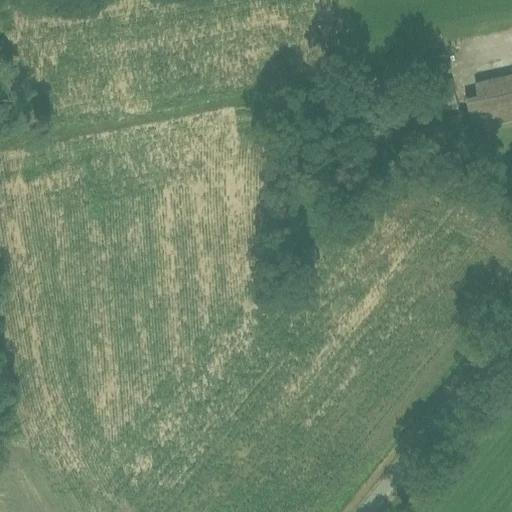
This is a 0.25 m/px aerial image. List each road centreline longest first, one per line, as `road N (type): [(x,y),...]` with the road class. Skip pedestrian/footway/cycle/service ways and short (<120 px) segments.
road 1 (track): [(509,29),(395,49),(367,68),(0,139)]
road 2 (unclassified): [(366,511),(511,336)]
